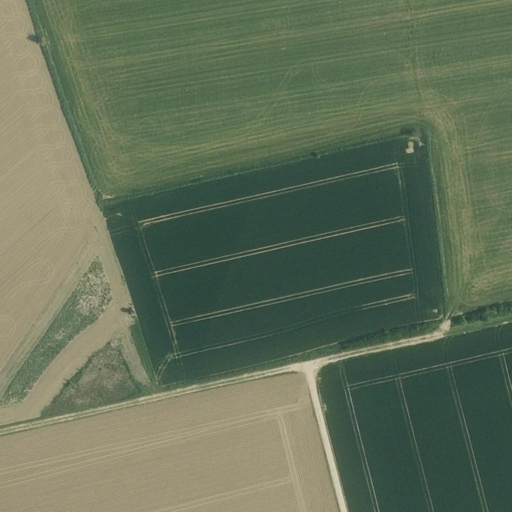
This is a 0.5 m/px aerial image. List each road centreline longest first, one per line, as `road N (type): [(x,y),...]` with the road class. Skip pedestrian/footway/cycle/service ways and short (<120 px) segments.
road 1 (track): [(511,318),(0,434)]
road 2 (track): [(309,364),(346,511)]
